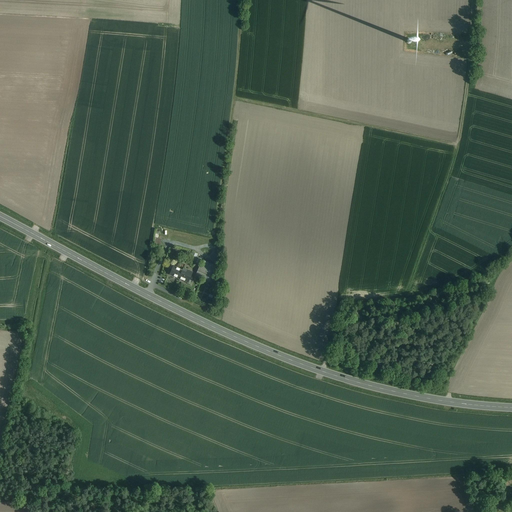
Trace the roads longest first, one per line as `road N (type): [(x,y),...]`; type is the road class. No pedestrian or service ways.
road 1 (secondary): [(511,408),(401,394),(301,364),(160,302),(0,217)]
road 2 (track): [(472,0),(457,144),(236,98)]
